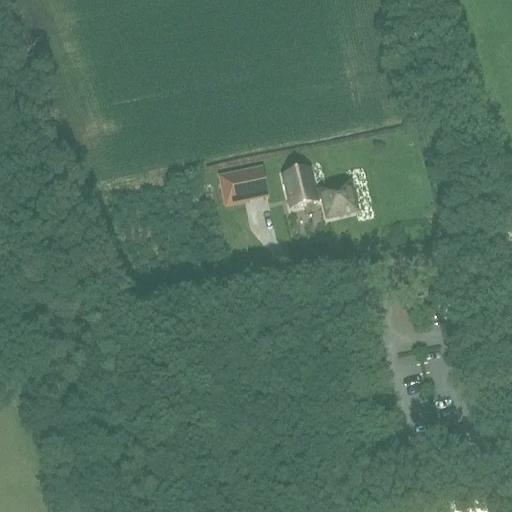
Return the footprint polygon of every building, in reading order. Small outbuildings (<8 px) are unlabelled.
[(225,210),(269,200),(262,169),(218,178),(225,210)] [(281,177),(289,212),(319,204),(311,170),(281,177)] [(350,183),(321,190),(323,200),(328,219),(357,212),(350,183)] [(360,301),(358,301),(346,304),(352,332),(366,329),(360,301)] [(511,484),(499,487),(500,496),(511,494),(511,484)]
